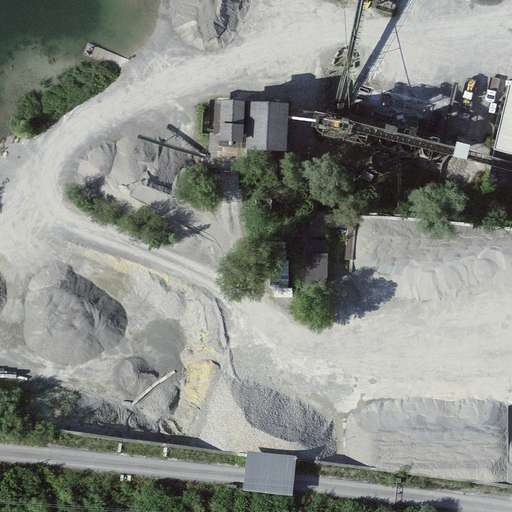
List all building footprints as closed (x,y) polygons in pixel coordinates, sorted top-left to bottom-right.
[(511,92),(498,153),(511,155),(511,92)] [(292,109),(216,107),(214,171),(248,172),(249,156),(291,157),(292,109)] [(332,211),(314,211),(313,237),(331,237),(332,211)] [(333,254),(311,254),(311,286),(333,287),(333,254)] [(299,454),(252,448),(246,490),(293,496),(299,454)]
